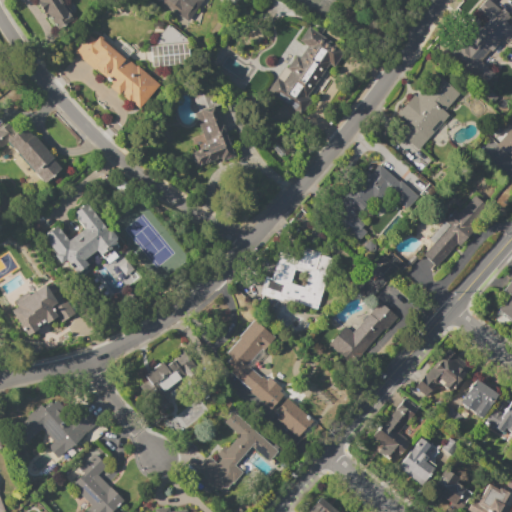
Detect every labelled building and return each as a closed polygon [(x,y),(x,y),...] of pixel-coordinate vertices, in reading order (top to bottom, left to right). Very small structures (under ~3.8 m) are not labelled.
[(56,29),(35,0),(60,0),(63,5),(62,5),(71,18),(56,29)] [(202,0),(186,22),(156,0),(202,0)] [(483,0),(487,0),(499,11),(501,9),(506,14),(511,20),(511,36),(510,35),(505,41),(500,36),(497,41),(498,42),(489,52),(487,51),(478,60),(484,66),(484,65),(493,73),(482,85),(452,57),(487,20),(481,15),(479,17),(473,11),(483,0)] [(188,43),(190,64),(151,66),(149,46),(156,46),(155,39),(167,24),(190,42),(188,43)] [(294,55),(298,58),(306,46),(298,41),(307,27),(343,51),(332,67),(328,64),(324,69),(328,72),(324,79),(327,81),(322,88),(319,86),(314,94),(309,91),(306,97),(311,100),(300,116),(266,92),(276,77),(282,81),(289,71),(285,68),(294,55)] [(98,36),(134,67),(136,65),(158,84),(138,108),(129,101),(128,102),(121,96),(123,94),(120,92),(118,95),(107,87),(111,83),(94,69),(93,71),(73,54),(89,36),(94,41),(98,36)] [(457,93),(443,110),(448,114),(417,150),(397,132),(406,122),(396,114),(413,95),(415,96),(435,73),(457,93)] [(213,105),(233,157),(220,162),(219,158),(194,168),(188,154),(201,149),(201,148),(206,146),(194,114),(197,112),(191,97),(205,92),(211,106),(213,105)] [(21,126),(30,136),(31,134),(53,159),(51,160),(59,169),(43,184),(7,142),(0,147),(0,128),(10,119),(19,129),(21,126)] [(511,161),(495,146),(509,129),(511,131),(511,161)] [(378,164),(397,182),(399,180),(417,196),(389,227),(366,206),(355,218),(363,224),(360,228),(365,232),(357,241),(325,212),(335,201),(324,191),(338,176),(348,186),(363,169),(369,174),(378,164)] [(452,209),(457,213),(472,196),(486,207),(470,226),(472,228),(458,245),(455,243),(435,266),(422,255),(432,244),(427,240),(444,221),(443,220),(452,209)] [(114,242),(115,244),(109,248),(110,249),(103,254),(102,253),(97,257),(93,252),(83,260),(87,265),(70,277),(40,237),(55,227),(57,229),(58,229),(61,234),(62,233),(68,240),(83,229),(72,214),(86,203),(106,231),(110,231),(115,237),(114,242)] [(258,295),(264,277),(270,279),(278,253),(296,258),(299,247),(319,253),(318,255),(331,259),(316,309),(280,298),(279,301),(258,295)] [(384,257),(389,252),(404,265),(399,271),(384,257)] [(13,314),(21,309),(19,307),(29,301),(31,302),(38,297),(23,274),(40,263),(74,315),(31,343),(13,314)] [(511,319),(498,309),(508,295),(502,290),(510,279),(511,280),(511,319)] [(378,302),(396,317),(384,330),(382,328),(350,365),(327,345),(344,326),(351,333),(378,302)] [(238,337),(253,319),(275,339),(264,352),(261,349),(246,366),(262,379),(250,392),(229,373),(232,369),(225,363),(230,357),(225,353),(239,338),(238,337)] [(446,349),(456,357),(453,360),(466,371),(448,392),(444,388),(435,386),(425,397),(414,387),(446,349)] [(138,387),(146,381),(142,377),(152,369),(151,368),(160,362),(164,367),(181,353),(191,366),(183,373),(185,376),(162,395),(171,406),(160,415),(138,387)] [(475,380),(497,396),(492,403),(491,402),(479,419),(471,414),(472,412),(458,402),(475,380)] [(94,424),(73,445),(56,458),(51,453),(47,447),(52,442),(40,429),(23,444),(12,432),(27,419),(25,417),(60,386),(80,409),(81,408),(95,424),(94,424)] [(370,436),(383,421),(384,422),(403,399),(416,409),(410,417),(409,416),(404,422),(405,423),(397,433),(405,439),(405,440),(409,443),(392,464),(377,452),(382,446),(370,436)] [(511,403),(511,434),(503,429),(499,434),(483,423),(498,400),(507,406),(510,402),(511,403)] [(443,404),(461,417),(451,430),(434,418),(443,404)] [(223,422),(232,412),(246,426),(247,425),(256,434),(257,433),(276,452),(266,463),(249,447),(233,464),(243,474),(233,484),(231,482),(220,493),(216,489),(214,492),(193,473),(201,465),(200,464),(208,457),(215,464),(220,459),(214,454),(223,445),(226,448),(238,436),(223,422)] [(447,437),(458,445),(450,456),(440,449),(447,437)] [(431,445),(436,449),(437,451),(437,452),(432,459),(428,455),(425,459),(434,466),(432,468),(433,468),(419,486),(396,468),(419,438),(429,446),(431,445)] [(92,454),(105,466),(96,475),(122,501),(111,511),(84,511),(90,506),(70,486),(82,473),(77,469),(92,454)] [(444,470),(457,478),(454,483),(470,493),(468,496),(469,497),(460,510),(430,491),(444,470)] [(487,484),(497,490),(498,488),(507,493),(497,511),(467,511),(465,511),(471,500),(477,503),(487,484)] [(305,511),(319,498),(335,511),(305,511)]
